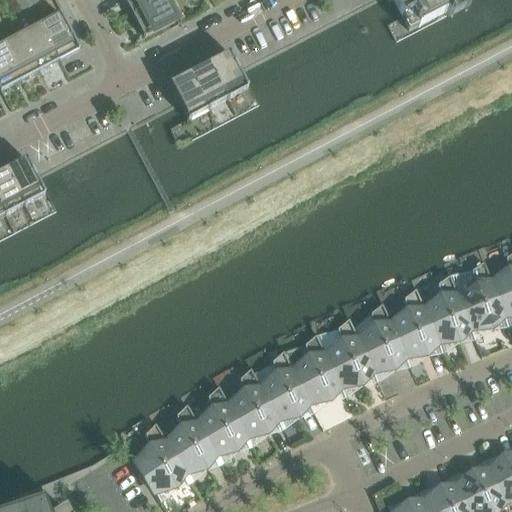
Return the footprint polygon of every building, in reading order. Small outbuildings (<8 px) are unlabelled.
[(29,6),(25,0),(13,0),(20,11),(29,6)] [(161,0),(122,0),(131,16),(161,0)] [(180,21),(169,0),(161,0),(131,16),(144,40),(180,21)] [(448,8),(463,0),(390,0),(401,20),(411,15),(418,29),(420,28),(419,28),(450,12),(448,8)] [(78,52),(59,16),(39,26),(58,63),(78,52)] [(58,63),(39,26),(20,36),(39,73),(58,63)] [(39,73),(20,36),(1,46),(20,83),(39,73)] [(0,93),(20,83),(1,46),(0,46),(0,93)] [(247,91),(239,75),(228,56),(208,66),(227,101),(247,91)] [(227,101),(208,66),(189,76),(207,112),(227,101)] [(207,112),(189,76),(169,87),(187,122),(207,112)] [(44,197),(36,182),(26,162),(6,172),(24,208),(44,197)] [(24,208),(6,172),(0,175),(0,209),(4,218),(24,208)] [(511,256),(505,261),(507,274),(491,287),(503,320),(511,318),(511,256)] [(503,320),(491,287),(483,266),(471,274),(449,279),(457,300),(470,333),(491,330),(503,320)] [(470,333),(457,300),(449,279),(437,288),(440,301),(424,314),(437,346),(458,344),(470,333)] [(437,346),(424,314),(415,293),(403,302),(406,315),(391,328),(405,360),(426,357),(437,346)] [(405,360),(391,328),(381,308),(370,317),(373,330),(358,343),(372,375),(393,372),(405,360)] [(372,375),(358,343),(348,323),(337,332),(315,339),(325,359),(340,391),(361,387),(372,375)] [(340,391),(325,359),(315,339),(304,348),(308,361),(293,376),(309,407),(329,403),(340,391)] [(309,407),(293,376),(282,355),(271,365),(275,378),(261,392),(277,424),(298,419),(309,407)] [(277,424),(261,392),(250,373),(239,382),(243,395),(229,410),(246,441),(267,436),(277,424)] [(246,441),(229,410),(218,390),(207,400),(212,413),(198,428),(215,459),(236,453),(246,441)] [(215,459),(198,428),(186,409),(176,419),(180,432),(166,447),(185,477),(205,471),(215,459)] [(185,477),(166,447),(155,428),(144,438),(149,451),(135,466),(138,472),(139,484),(150,490),(154,496),(175,490),(185,477)] [(511,511),(511,458),(503,459),(487,474),(506,511),(511,511)] [(506,511),(487,474),(471,475),(456,489),(466,511),(506,511)] [(466,511),(456,489),(440,491),(423,505),(426,511),(466,511)] [(64,511),(61,511),(43,511),(39,498),(1,511),(2,511),(6,510),(6,511),(64,511)]
